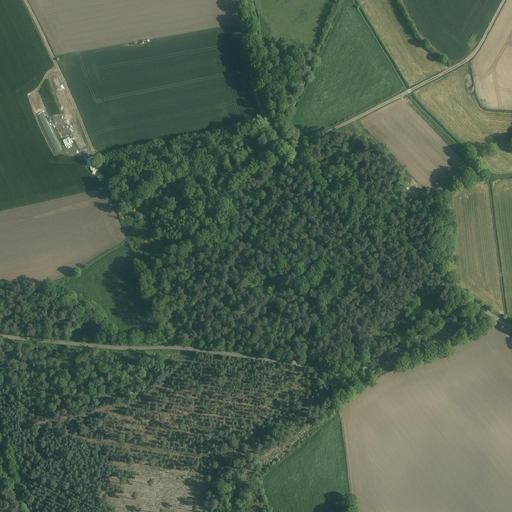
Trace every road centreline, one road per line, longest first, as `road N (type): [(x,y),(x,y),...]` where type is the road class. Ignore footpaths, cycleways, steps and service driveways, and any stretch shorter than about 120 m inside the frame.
road 1 (unclassified): [(474,303),(350,376),(176,347),(115,348),(0,332)]
road 2 (unclassified): [(474,303),(290,153),(254,90),(240,0)]
road 3 (track): [(505,0),(476,53),(290,153)]
